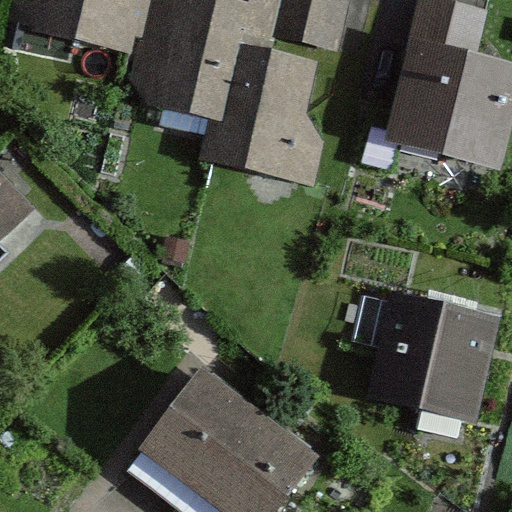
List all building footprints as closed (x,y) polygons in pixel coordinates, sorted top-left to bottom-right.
[(143,36),(151,0),(50,0),(45,22),(112,38),(114,29),(133,33),(143,36)] [(159,126),(217,140),(224,110),(225,110),(238,57),(239,57),(246,27),(214,20),(217,8),(215,7),(207,6),(203,0),(194,0),(192,2),(180,0),(151,0),(143,36),(172,42),(159,96),(165,97),(159,126)] [(265,0),(217,0),(215,7),(217,8),(214,20),(246,27),(259,30),(265,0)] [(265,0),(259,30),(274,34),(303,41),(313,0),(265,0)] [(333,48),(344,0),(313,0),(303,41),(333,48)] [(458,49),(468,12),(424,1),(411,55),(418,57),(403,118),(447,129),(443,149),(493,161),(511,82),(511,77),(470,67),(474,53),(458,49)] [(225,110),(224,110),(217,140),(214,151),(282,166),(303,72),(293,69),(287,60),(278,66),(267,64),(239,57),(238,57),(225,110)] [(0,188),(0,239),(26,215),(0,188)] [(173,245),(162,259),(179,272),(190,258),(173,245)] [(457,438),(485,322),(400,302),(380,388),(425,398),(418,429),(457,438)] [(136,478),(180,511),(185,511),(255,421),(199,380),(134,466),(136,478)] [(272,511),(310,463),(255,421),(185,511),(272,511)]
